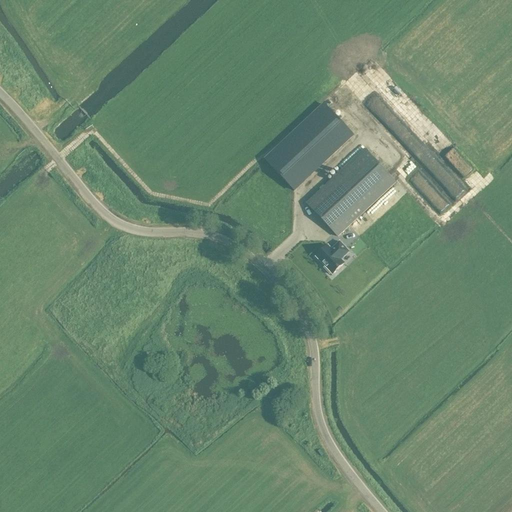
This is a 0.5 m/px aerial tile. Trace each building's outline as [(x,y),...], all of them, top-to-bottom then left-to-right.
[(342,89),(331,98),(339,107),(349,97),(342,89)] [(266,159),(294,190),(353,135),(325,104),(266,159)] [(365,149),(307,203),(338,236),(396,182),(365,149)] [(414,178),(429,164),(419,153),(404,167),(414,178)] [(396,200),(403,209),(435,182),(428,173),(396,200)] [(410,230),(450,193),(443,186),(403,223),(410,230)] [(340,241),(332,249),(328,245),(316,257),(325,266),(324,268),(330,274),(331,273),(332,274),(345,263),(341,259),(350,251),(340,241)] [(344,288),(362,272),(357,267),(339,283),(344,288)]
